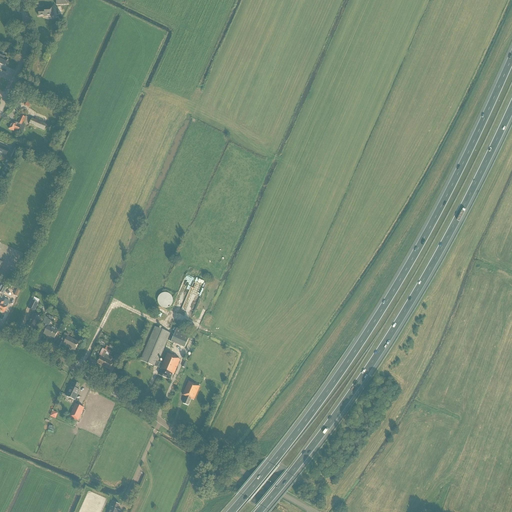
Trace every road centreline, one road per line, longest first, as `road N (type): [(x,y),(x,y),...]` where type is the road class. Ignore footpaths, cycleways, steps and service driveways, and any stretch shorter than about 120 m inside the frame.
road 1 (motorway): [(511,57),(395,287),(315,407),(231,511)]
road 2 (motorway): [(258,511),(380,350),(511,105)]
road 3 (tertiary): [(313,511),(0,327)]
